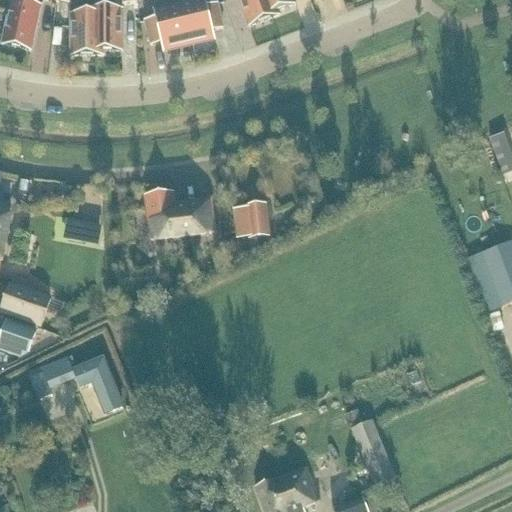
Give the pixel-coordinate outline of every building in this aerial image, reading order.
[(31,54),(41,6),(13,0),(2,48),(31,54)] [(237,0),(249,30),(273,21),(265,0),(237,0)] [(280,18),(278,14),(295,7),(292,0),(265,0),(273,21),(280,18)] [(217,6),(205,9),(203,1),(179,6),(189,48),(213,42),(211,34),(223,31),(217,6)] [(165,54),(189,48),(179,6),(155,12),(157,21),(145,23),(151,48),(163,45),(165,54)] [(97,59),(97,12),(90,12),(90,16),(71,16),(71,59),(97,59)] [(122,54),(122,12),(97,12),(97,59),(104,59),(104,54),(122,54)] [(137,42),(146,41),(143,19),(134,20),(137,42)] [(511,177),(511,167),(503,139),(511,136),(511,119),(477,131),(494,184),(511,177)] [(151,243),(215,235),(211,202),(174,206),(172,195),(146,198),(151,243)] [(0,265),(11,210),(0,207),(0,265)] [(266,207),(246,210),(249,242),(269,239),(266,207)] [(488,315),(511,306),(511,243),(469,261),(488,315)] [(41,329),(50,303),(10,288),(1,315),(41,329)] [(28,357),(36,334),(8,324),(0,346),(0,353),(20,361),(28,357)] [(41,371),(44,376),(50,391),(77,380),(74,373),(73,373),(68,361),(41,371)] [(102,408),(101,410),(104,417),(106,418),(112,415),(113,414),(122,410),(103,362),(74,373),(77,380),(81,390),(93,385),(102,408)] [(32,381),(41,403),(52,398),(50,391),(44,376),(32,381)] [(350,429),(361,424),(357,413),(346,418),(350,429)] [(375,490),(396,481),(372,423),(351,432),(375,490)] [(303,511),(319,505),(306,471),(256,491),(263,511),(303,511)] [(366,511),(362,501),(333,511),(332,511),(366,511)]
